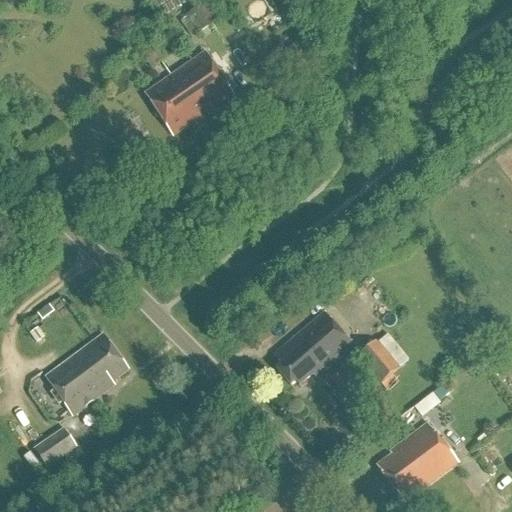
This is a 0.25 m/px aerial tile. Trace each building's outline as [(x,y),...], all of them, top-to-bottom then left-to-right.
[(199,10),(186,19),(197,34),(210,26),(199,10)] [(155,51),(144,58),(152,71),(163,63),(155,51)] [(144,96),(173,138),(234,97),(205,55),(144,96)] [(318,383),(356,351),(325,314),(274,357),(282,367),(277,371),(291,387),(295,383),(299,388),(313,377),(318,383)] [(357,359),(381,387),(381,386),(389,395),(406,380),(399,371),(411,361),(387,334),(357,359)] [(112,384),(128,372),(102,338),(45,380),(74,419),(115,388),(112,384)] [(331,381),(338,390),(347,383),(339,374),(331,381)] [(440,393),(416,404),(420,415),(444,404),(440,393)] [(458,465),(428,425),(390,454),(392,457),(378,467),(406,505),(458,465)] [(78,449),(65,431),(34,452),(47,471),(78,449)]
